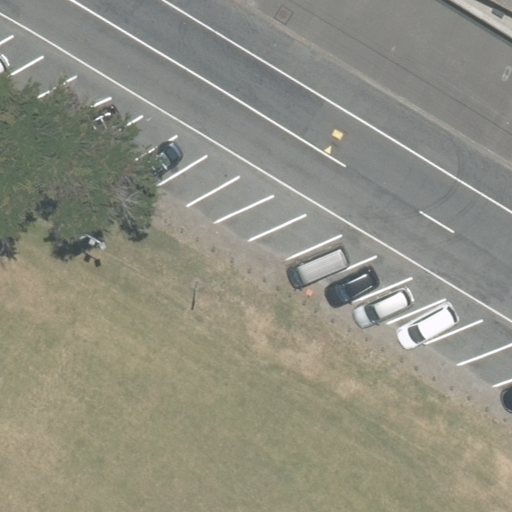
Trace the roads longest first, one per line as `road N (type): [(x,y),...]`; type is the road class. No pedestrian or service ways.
road 1 (unclassified): [(373,183),(315,174),(13,0)]
road 2 (unclassified): [(127,0),(338,133),(373,183)]
road 3 (unclassified): [(511,266),(373,183)]
